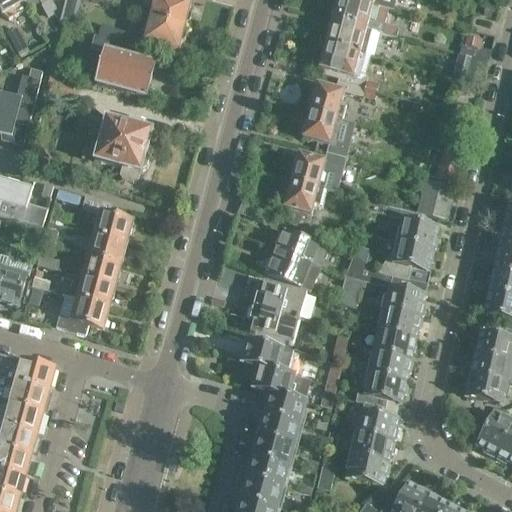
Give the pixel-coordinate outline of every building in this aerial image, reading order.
[(21,0),(0,0),(0,12),(2,16),(8,20),(27,10),(21,0)] [(40,3),(47,15),(57,10),(51,1),(50,1),(49,0),(21,0),(27,10),(40,3)] [(66,0),(60,24),(64,25),(74,28),(81,0),(66,0)] [(142,0),(142,1),(155,4),(151,19),(185,28),(186,25),(190,23),(191,17),(189,14),(192,0),(142,0)] [(336,0),(333,11),(336,12),(333,22),(394,38),(397,28),(385,25),(389,13),(344,0),(338,0),(339,1),(336,0)] [(344,0),(389,13),(391,13),(394,0),(344,0)] [(486,4),(486,5),(484,19),(497,21),(500,7),(486,4)] [(151,19),(143,48),(178,56),(181,42),(185,41),(187,34),(184,32),(185,28),(151,19)] [(333,22),(330,34),(327,35),(326,40),(327,43),(326,46),(370,58),(377,34),(333,22)] [(2,34),(15,57),(25,52),(11,29),(2,34)] [(102,29),(99,38),(119,44),(121,35),(102,29)] [(463,57),(464,58),(488,64),(491,53),(474,48),(476,40),(468,38),(463,57)] [(85,50),(98,54),(101,44),(88,40),(85,50)] [(56,54),(59,43),(49,49),(51,53),(56,54)] [(328,73),(326,77),(339,80),(338,84),(379,95),(381,84),(372,82),(372,79),(365,77),(370,58),(326,46),(326,50),(323,51),(321,56),(323,58),(320,71),(328,73)] [(95,88),(96,88),(97,87),(145,100),(154,67),(106,54),(106,52),(104,51),(95,88)] [(464,58),(463,61),(458,82),(464,84),(483,89),(489,64),(488,64),(464,58)] [(0,96),(0,134),(2,135),(3,136),(3,142),(25,148),(30,129),(42,85),(45,76),(45,74),(33,71),(31,80),(25,78),(19,98),(1,93),(0,96)] [(45,76),(42,85),(48,87),(51,78),(45,76)] [(48,87),(46,97),(71,104),(76,85),(51,78),(48,87)] [(309,104),(306,113),(342,122),(347,105),(342,104),(345,95),(364,100),(365,100),(377,103),(379,95),(338,84),(336,91),(317,87),(313,102),(309,104)] [(474,107),(478,94),(458,89),(454,102),(474,107)] [(342,122),(306,113),(304,122),(307,126),(303,141),(317,145),(315,152),(339,159),(341,150),(331,147),(332,142),(344,145),(349,124),(342,122)] [(121,178),(123,182),(133,185),(138,183),(140,174),(140,175),(141,173),(142,173),(147,170),(149,160),(147,156),(146,155),(152,133),(139,129),(141,121),(131,118),(129,127),(106,121),(95,163),(123,170),(121,178)] [(326,164),(299,156),(295,171),(291,173),(288,183),(324,192),(328,177),(323,176),(326,164)] [(453,185),(458,161),(441,157),(435,181),(453,185)] [(0,217),(44,231),(49,212),(29,206),(34,188),(0,177),(0,217)] [(288,183),(286,191),(289,195),(285,211),(288,212),(285,223),(307,233),(314,210),(321,211),(325,209),(329,194),(324,192),(288,183)] [(46,187),(43,198),(52,201),(55,189),(46,187)] [(382,208),(368,204),(365,213),(380,217),(382,208)] [(435,251),(437,241),(434,241),(436,230),(422,227),(424,219),(407,214),(383,208),(381,217),(400,221),(395,244),(431,252),(431,251),(435,251)] [(505,228),(505,229),(511,231),(511,208),(510,208),(507,218),(505,217),(502,227),(505,228)] [(109,215),(100,213),(99,216),(93,237),(127,246),(133,224),(109,217),(109,215)] [(502,241),(500,251),(511,253),(511,231),(505,229),(504,231),(502,231),(499,241),(502,241)] [(48,232),(44,246),(54,249),(58,235),(48,232)] [(277,249),(276,252),(285,256),(312,266),(320,270),(328,251),(318,247),(318,246),(284,233),(282,236),(279,237),(275,246),(277,249)] [(127,246),(93,237),(88,258),(121,267),(127,246)] [(432,265),(434,255),(431,255),(431,252),(395,244),(392,256),(390,256),(378,275),(392,278),(427,285),(429,275),(426,274),(428,265),(432,265)] [(0,290),(0,302),(19,308),(28,276),(28,275),(27,275),(28,269),(15,265),(19,254),(11,251),(6,269),(0,290)] [(499,253),(497,253),(494,262),(497,263),(495,272),(511,276),(511,253),(500,251),(499,253)] [(285,256),(276,252),(273,261),(269,261),(265,271),(267,274),(266,278),(302,292),(310,295),(317,278),(320,270),(312,266),(285,256)] [(362,253),(359,260),(369,267),(373,256),(362,253)] [(40,256),(37,267),(57,273),(60,262),(40,256)] [(121,267),(88,258),(82,279),(115,288),(121,267)] [(374,286),(387,288),(389,288),(425,296),(427,285),(392,278),(378,275),(369,267),(359,260),(349,279),(363,284),(374,286)] [(495,274),(492,274),(490,284),(492,284),(490,294),(511,298),(511,276),(495,272),(495,274)] [(34,278),(31,288),(47,293),(50,283),(34,278)] [(64,287),(62,296),(109,310),(115,288),(75,278),(73,289),(64,287)] [(356,313),(363,284),(349,279),(342,307),(356,313)] [(261,296),(257,295),(253,308),(295,319),(300,298),(264,283),(261,296)] [(374,286),(363,284),(362,291),(373,293),(374,286)] [(387,288),(383,310),(420,318),(420,317),(423,317),(426,307),(422,307),(425,296),(389,288),(387,288)] [(44,293),(31,289),(26,305),(39,309),(44,293)] [(511,298),(490,294),(490,296),(487,296),(485,306),(487,306),(485,316),(506,321),(504,330),(511,331),(511,298)] [(76,301),(70,322),(60,320),(56,331),(85,339),(89,328),(103,332),(109,310),(76,301)] [(253,308),(250,322),(257,324),(254,335),(253,334),(253,336),(288,345),(295,319),(253,308)] [(383,310),(378,332),(380,332),(415,340),(418,341),(420,335),(416,334),(417,331),(420,331),(422,321),(419,321),(420,318),(383,310)] [(345,320),(342,332),(351,334),(353,322),(345,320)] [(476,354),(476,355),(511,363),(511,331),(504,330),(502,339),(481,334),(479,344),(476,344),(473,354),(476,354)] [(378,332),(373,353),(410,362),(414,344),(417,345),(418,341),(415,340),(380,332),(378,332)] [(353,337),(351,349),(359,351),(362,339),(353,337)] [(337,339),(331,362),(342,365),(349,342),(337,339)] [(242,366),(259,370),(259,369),(277,375),(278,374),(296,379),(296,378),(280,373),(286,352),(271,348),(271,349),(248,343),(245,353),(242,352),(240,362),(243,363),(242,366)] [(373,353),(368,375),(406,383),(408,374),(411,374),(413,364),(410,364),(410,362),(373,353)] [(511,363),(476,355),(474,366),(471,365),(469,375),(509,385),(511,369),(511,363)] [(55,372),(0,357),(0,380),(49,394),(55,372)] [(348,357),(346,369),(354,371),(357,359),(348,357)] [(331,366),(328,379),(338,381),(341,368),(331,366)] [(277,375),(259,369),(259,370),(257,379),(254,378),(251,388),(254,389),(253,391),(271,396),(289,400),(289,399),(293,400),(296,389),(293,388),(296,379),(278,374),(277,375)] [(360,398),(359,403),(364,405),(398,413),(400,405),(401,405),(403,395),(406,396),(408,386),(405,385),(406,383),(368,375),(363,399),(360,398)] [(471,380),(468,379),(466,389),(469,390),(466,400),(503,408),(509,385),(472,376),(471,380)] [(49,394),(0,380),(0,403),(43,415),(49,394)] [(266,415),(265,417),(302,426),(308,404),(293,400),(289,399),(289,400),(271,396),(268,405),(265,404),(263,414),(266,415)] [(323,400),(321,408),(330,411),(333,403),(323,400)] [(0,403),(0,426),(37,436),(43,415),(0,403)] [(398,413),(364,405),(362,412),(360,412),(355,434),(392,442),(393,440),(396,441),(398,431),(395,430),(397,420),(396,420),(398,413)] [(511,422),(495,413),(477,447),(486,451),(485,454),(494,459),(495,456),(497,457),(511,428),(511,422)] [(260,436),(259,438),(296,448),(302,426),(265,417),(263,426),(260,426),(257,435),(260,436)] [(318,424),(316,430),(326,433),(328,426),(318,424)] [(0,449),(32,458),(37,436),(0,426),(0,449)] [(497,460),(506,465),(507,462),(511,464),(511,428),(497,457),(498,458),(497,460)] [(390,454),(393,455),(395,445),(392,445),(392,442),(355,434),(351,456),(388,464),(390,454)] [(330,435),(326,450),(335,453),(339,437),(330,435)] [(254,457),(254,459),(290,469),(296,448),(259,438),(257,448),(254,447),(251,457),(254,457)] [(319,446),(313,445),(311,452),(317,453),(319,446)] [(0,471),(26,479),(32,458),(0,449),(0,471)] [(387,466),(388,464),(351,456),(345,479),(382,487),(385,476),(388,477),(390,467),(387,466)] [(249,479),(248,481),(283,490),(284,490),(290,469),(254,459),(251,469),(248,468),(246,478),(249,479)] [(311,463),(308,474),(316,476),(319,465),(311,463)] [(322,469),(317,491),(330,494),(335,471),(322,469)] [(0,494),(20,500),(26,479),(0,471),(0,494)] [(243,500),(242,502),(279,511),(284,490),(283,490),(248,481),(246,490),(243,489),(240,499),(243,500)] [(417,491),(408,486),(394,511),(420,511),(428,497),(426,496),(427,493),(418,488),(417,491)] [(310,497),(312,491),(302,488),(300,495),(310,497)] [(0,511),(16,511),(20,500),(0,494),(0,511)] [(439,502),(440,500),(431,495),(430,498),(428,497),(420,511),(444,511),(447,507),(439,502)] [(278,511),(279,511),(242,502),(240,511),(236,511),(278,511)]
